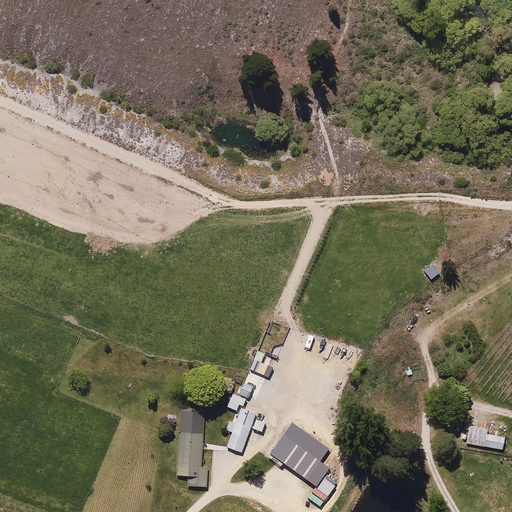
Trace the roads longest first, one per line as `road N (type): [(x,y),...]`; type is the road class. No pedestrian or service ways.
road 1 (track): [(511,206),(441,199),(242,205),(0,102)]
road 2 (track): [(511,412),(432,393),(425,355),(432,328),(511,276)]
road 3 (track): [(306,358),(284,308),(327,202)]
road 4 (track): [(432,393),(424,443),(455,511)]
